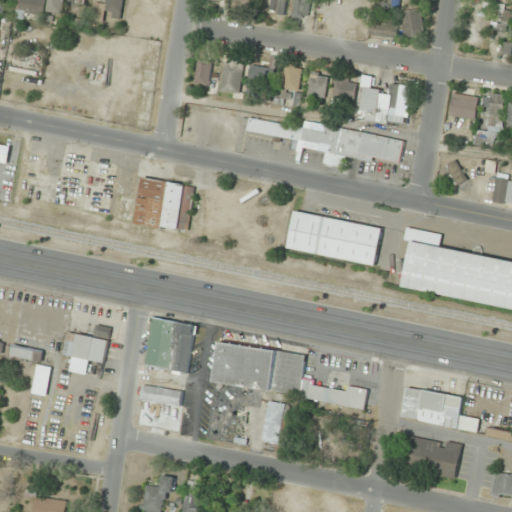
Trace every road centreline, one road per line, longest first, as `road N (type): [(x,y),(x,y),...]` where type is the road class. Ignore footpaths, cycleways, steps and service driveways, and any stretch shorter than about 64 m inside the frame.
road 1 (residential): [(511,224),(167,143),(0,114)]
road 2 (primary): [(0,256),(511,363)]
road 3 (residential): [(485,511),(120,443)]
road 4 (residential): [(511,78),(181,27)]
road 5 (residential): [(143,286),(108,511)]
road 6 (residential): [(413,205),(450,0)]
road 7 (residential): [(392,337),(373,511)]
road 8 (residential): [(167,143),(187,0)]
